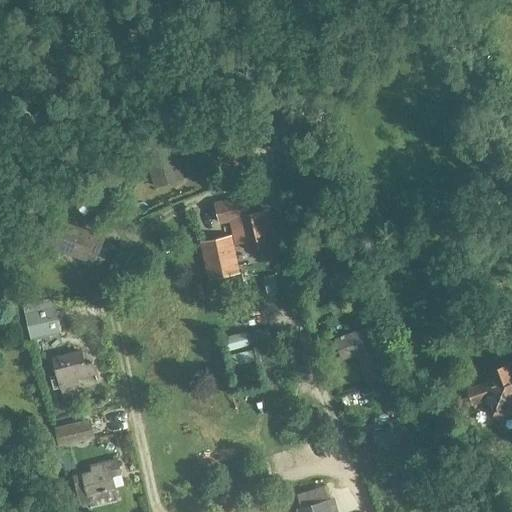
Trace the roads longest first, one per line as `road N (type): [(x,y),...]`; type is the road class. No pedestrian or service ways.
road 1 (unclassified): [(357,478),(293,300),(275,203),(254,187),(189,205),(134,245),(113,295),(158,511)]
road 2 (unclassified): [(202,511),(283,475),(328,472)]
